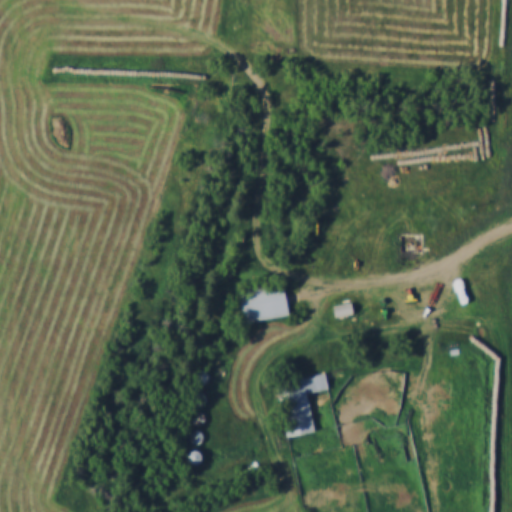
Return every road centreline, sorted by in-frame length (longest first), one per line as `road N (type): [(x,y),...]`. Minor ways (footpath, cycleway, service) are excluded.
road 1 (track): [(27,0),(168,12),(235,41),(260,67),(272,100),(267,243),(283,263),(324,274)]
road 2 (track): [(259,511),(280,502),(290,484),(262,385),(273,356),(338,325),(442,309),(458,244)]
